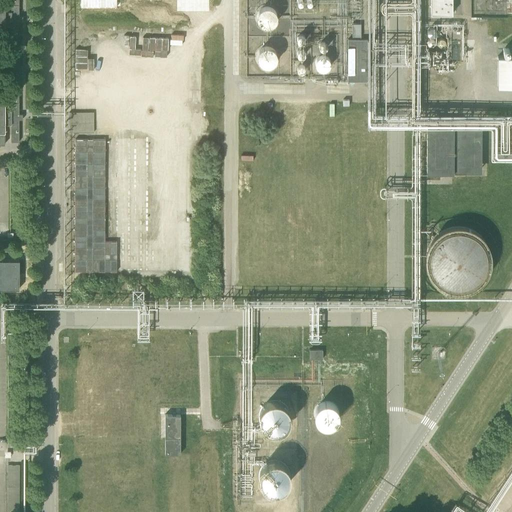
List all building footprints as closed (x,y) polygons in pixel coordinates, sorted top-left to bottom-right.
[(11,0),(11,10),(6,10),(7,2),(0,1),(0,32),(6,33),(6,26),(11,26),(11,108),(6,108),(6,100),(0,99),(0,131),(7,131),(6,124),(11,124),(11,142),(20,142),(20,118),(23,118),(23,112),(20,112),(19,70),(23,70),(23,64),(19,64),(19,21),(23,21),(23,15),(19,15),(19,0),(11,0)] [(429,0),(429,14),(451,14),(450,0),(429,0)] [(279,16),(266,2),(255,13),(268,26),(279,16)] [(362,35),(362,30),(362,23),(353,22),(353,35),(362,35)] [(348,38),(348,79),(368,79),(368,39),(348,38)] [(262,65),(278,60),(272,43),(256,48),(262,65)] [(498,87),(511,86),(511,55),(498,55),(498,87)] [(94,112),(70,112),(70,132),(94,132),(94,112)] [(427,171),(468,172),(468,126),(427,126),(427,171)] [(111,168),(75,167),(74,228),(87,228),(87,240),(94,240),(94,250),(105,251),(106,200),(111,200),(110,228),(117,228),(117,237),(128,237),(128,228),(141,228),(141,198),(137,198),(137,180),(129,180),(130,168),(124,168),(124,162),(111,162),(111,168)] [(462,227),(458,227),(455,227),(452,227),(450,228),(447,229),(445,230),(443,231),(441,232),(438,234),(437,235),(435,237),(434,239),(432,240),(431,242),(430,244),(429,246),(428,248),(428,250),(427,253),(427,255),(427,256),(427,258),(427,260),(427,262),(427,264),(428,266),(428,268),(429,270),(430,272),(431,274),(432,276),(433,278),(435,279),(436,281),(438,283),(440,285),(441,285),(444,287),(447,288),(449,289),(451,289),(454,290),(455,290),(458,290),(460,290),(462,290),(465,289),(466,289),(468,288),(470,288),(473,286),(475,285),(477,283),(478,283),(481,280),(483,278),(484,276),(485,274),(487,271),(488,269),(488,267),(489,265),(489,264),(489,262),(489,260),(489,259),(489,257),(489,254),(489,253),(489,251),(488,250),(488,248),(487,246),(486,244),(485,242),(484,240),(483,239),(481,237),(480,236),(478,235),(477,233),(474,231),(471,230),(469,229),(468,229),(466,228),(464,228),(462,227)] [(0,289),(19,289),(19,269),(0,268),(0,289)] [(310,358),(322,358),(322,349),(310,349),(310,358)] [(337,412),(337,409),(337,407),(336,404),(334,401),(332,398),(330,397),(327,395),(324,395),(321,394),(318,395),(315,396),(313,397),(311,399),(309,402),(308,405),(307,408),(307,410),(307,412),(308,416),(310,418),(311,420),(314,422),(317,424),(319,424),(322,424),(325,424),(328,423),(330,422),(332,420),(334,418),(336,415),(337,412)] [(288,416),(289,414),(288,411),(287,407),(286,404),(283,401),(281,399),(277,397),(273,396),(269,396),(265,396),(262,397),(260,399),(258,401),(255,404),(254,407),(253,411),(252,414),(253,418),(254,421),(256,424),(258,427),(261,429),(264,431),(268,432),(272,432),(276,431),(279,430),(281,428),(284,426),(286,423),(287,420),(288,416)] [(165,454),(180,454),(180,415),(165,415),(165,438),(165,454)] [(288,479),(289,476),(288,472),(287,469),(286,466),(283,464),(280,461),(277,460),(273,458),(270,458),(266,459),(263,460),(260,462),(257,464),(255,467),(254,470),(253,474),(252,477),(253,481),(254,484),(256,487),(259,490),(261,492),(264,493),(268,494),(271,495),(276,494),(278,493),(281,491),(284,489),(286,487),(287,483),(288,479)] [(15,464),(9,464),(8,509),(22,509),(23,475),(18,475),(18,469),(14,469),(15,464)]
